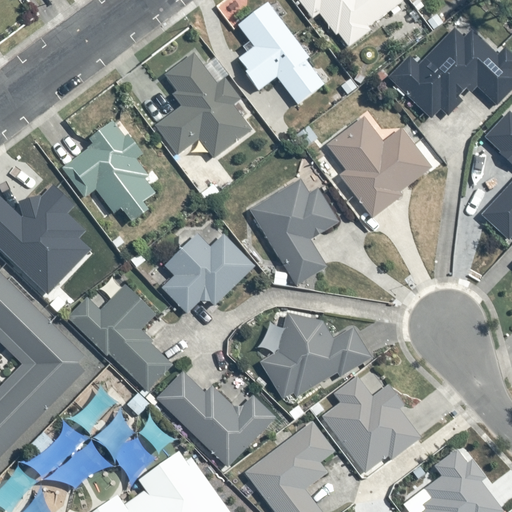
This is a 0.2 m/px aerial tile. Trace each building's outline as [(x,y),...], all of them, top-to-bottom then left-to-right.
[(319,11),(346,46),(350,50),(375,31),(371,26),(403,0),(299,0),(312,17),(319,11)] [(316,67),(269,3),(239,25),(256,47),(238,60),(261,90),(278,77),(299,105),(325,86),(313,69),(316,67)] [(387,78),(422,113),(432,124),(471,85),(495,109),(511,92),(511,65),(493,46),(461,78),(433,50),(422,62),(413,53),(387,78)] [(204,65),(196,54),(166,76),(186,104),(154,127),(185,170),(208,153),(212,160),(252,132),(230,101),(237,96),(211,59),(204,65)] [(511,183),(482,215),(510,241),(511,239),(511,117),(508,114),(485,138),(511,163),(511,183)] [(384,141),(365,116),(326,145),(345,170),(341,174),(373,217),(401,196),(399,193),(431,168),(401,128),(384,141)] [(147,153),(140,145),(118,120),(64,167),(89,195),(95,189),(116,213),(122,208),(135,223),(150,211),(144,204),(155,194),(146,184),(153,178),(138,161),(147,153)] [(311,191),(302,177),(249,210),(297,287),(329,268),(312,240),(342,221),(320,185),(311,191)] [(0,195),(0,256),(56,311),(68,299),(56,287),(92,251),(78,237),(85,230),(68,212),(77,203),(55,181),(39,197),(35,192),(16,211),(0,195)] [(212,247),(200,234),(166,266),(175,275),(162,288),(188,314),(206,297),(214,306),(255,267),(224,235),(212,247)] [(106,357),(109,355),(145,391),(172,364),(139,332),(158,313),(128,285),(125,288),(111,274),(99,287),(112,299),(103,308),(91,297),(68,320),(106,357)] [(0,349),(4,354),(0,358),(0,431),(72,358),(0,287),(0,349)] [(322,320),(291,314),(277,351),(259,361),(285,405),(339,373),(342,377),(374,358),(355,326),(336,337),(322,320)] [(237,406),(215,385),(206,394),(183,372),(157,399),(227,467),(275,418),(249,393),(237,406)] [(384,388),(375,376),(364,384),(359,377),(334,394),(340,403),(322,417),(365,476),(421,435),(402,410),(406,407),(390,385),(384,388)] [(273,511),(335,511),(352,500),(349,496),(357,490),(331,456),(335,452),(312,421),(244,473),(273,511)] [(44,511),(43,509),(39,511),(218,511),(175,449),(168,453),(162,444),(121,472),(128,482),(107,497),(101,488),(65,511),(44,511)] [(442,475),(425,488),(431,497),(423,503),(428,509),(423,511),(498,511),(503,509),(482,480),(485,478),(461,446),(435,466),(442,475)]
